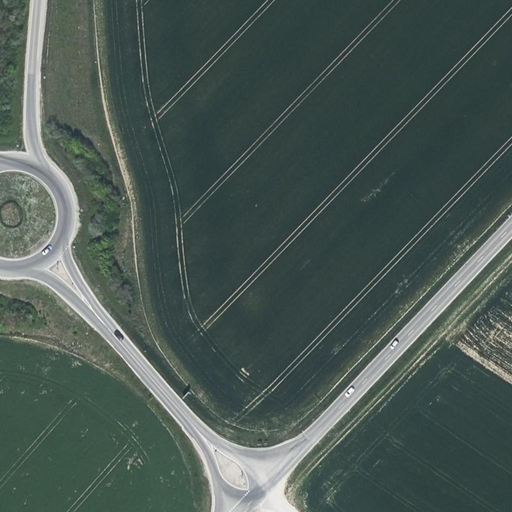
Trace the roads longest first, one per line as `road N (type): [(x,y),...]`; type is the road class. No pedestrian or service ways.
road 1 (tertiary): [(268,478),(511,222)]
road 2 (trunk): [(38,167),(28,117),(34,0)]
road 3 (tertiary): [(118,343),(208,442)]
road 4 (tertiary): [(118,343),(68,265),(60,233)]
road 5 (tertiary): [(24,265),(118,343)]
